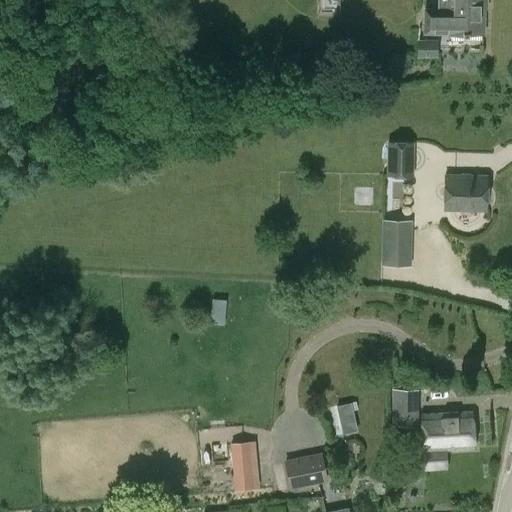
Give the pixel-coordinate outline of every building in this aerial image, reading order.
[(487,8),(486,0),(439,0),(439,9),(425,9),(424,32),(448,32),(448,34),(484,33),(484,8),(487,8)] [(416,57),(438,57),(438,39),(416,39),(416,57)] [(239,86),(235,69),(224,72),(228,88),(239,86)] [(387,140),(386,175),(413,176),(414,140),(387,140)] [(486,211),(487,173),(443,173),(443,210),(486,211)] [(414,265),(412,220),(380,219),(379,266),(414,265)] [(418,426),(419,388),(392,388),(392,425),(418,426)] [(334,433),(357,429),(351,402),(329,406),(334,433)] [(423,452),(475,449),(472,411),(421,414),(423,452)] [(230,442),(233,476),(252,474),(249,440),(230,442)] [(322,451),(283,459),(289,488),(327,480),(322,451)] [(402,457),(394,457),(393,482),(402,482),(402,457)]
